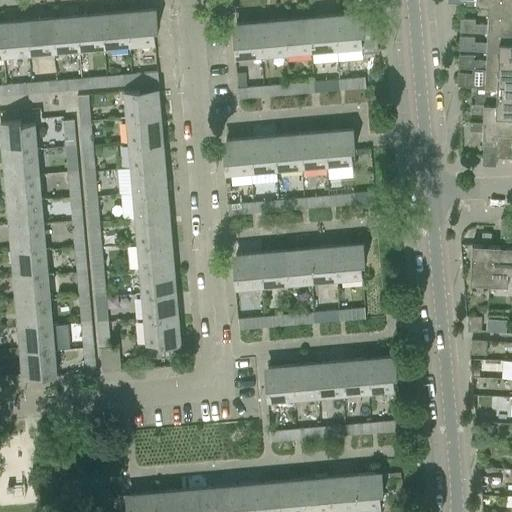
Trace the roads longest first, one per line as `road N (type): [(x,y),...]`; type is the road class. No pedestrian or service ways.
road 1 (residential): [(0,409),(220,386),(183,0)]
road 2 (tertiary): [(447,511),(426,194)]
road 3 (tertiary): [(426,194),(410,0)]
